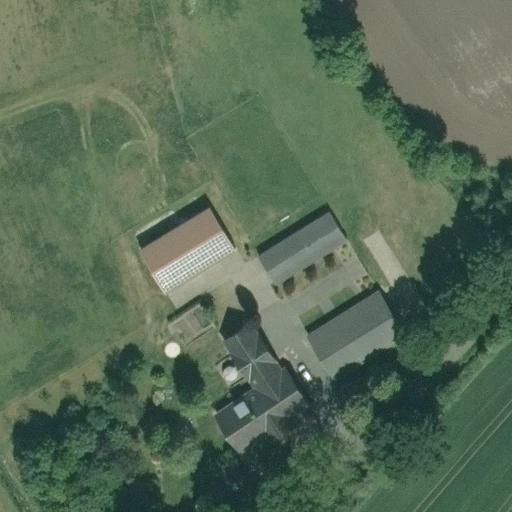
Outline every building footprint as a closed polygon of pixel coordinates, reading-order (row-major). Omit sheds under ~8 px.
[(218,205),(147,247),(173,290),(244,248),(218,205)] [(352,239),(334,209),(262,251),(279,281),(352,239)] [(388,289),(314,336),(341,378),(414,331),(388,289)] [(182,343),(209,329),(198,307),(171,320),(182,343)] [(259,387),(221,411),(243,446),(279,423),(287,436),(304,425),(296,412),(317,399),(298,370),(295,372),(260,317),(228,337),(259,387)]
